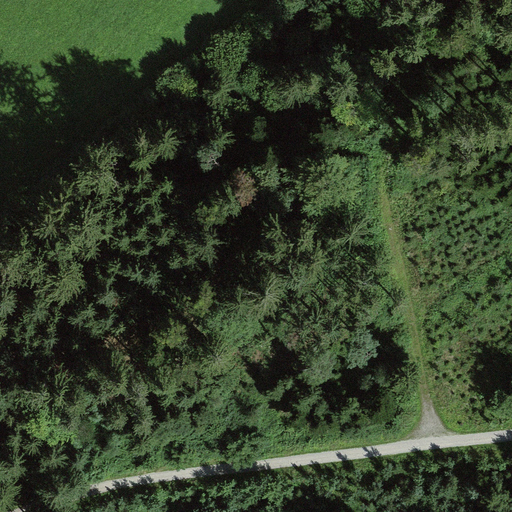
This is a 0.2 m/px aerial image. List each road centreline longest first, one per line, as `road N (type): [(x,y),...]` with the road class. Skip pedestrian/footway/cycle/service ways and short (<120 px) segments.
road 1 (track): [(24,511),(107,485),(511,436)]
road 2 (track): [(432,444),(411,318)]
